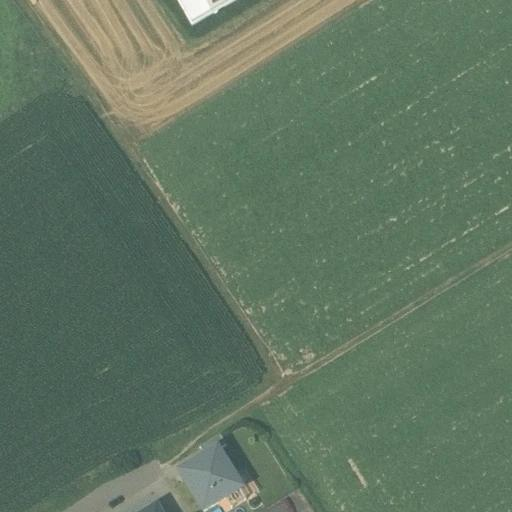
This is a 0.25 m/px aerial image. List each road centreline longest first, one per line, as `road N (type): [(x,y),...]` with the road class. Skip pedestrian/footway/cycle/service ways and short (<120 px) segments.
road 1 (track): [(283,388),(17,0)]
road 2 (track): [(153,475),(194,441),(511,248)]
